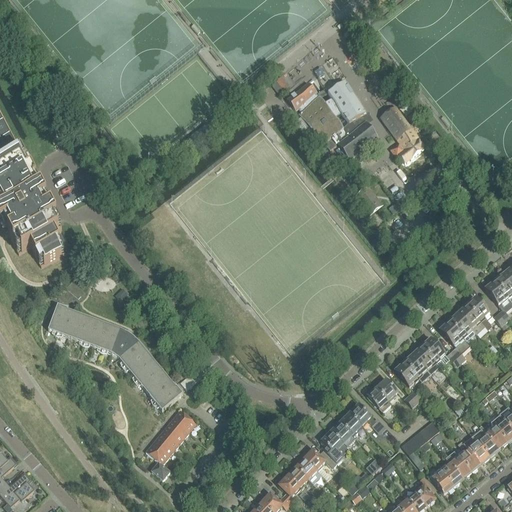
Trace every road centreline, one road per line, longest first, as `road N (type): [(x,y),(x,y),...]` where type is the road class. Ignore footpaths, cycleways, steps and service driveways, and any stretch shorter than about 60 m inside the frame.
road 1 (residential): [(305,404),(262,397),(234,382),(97,211)]
road 2 (residential): [(305,404),(332,392),(511,230)]
road 3 (primary): [(139,511),(0,323)]
road 4 (primary): [(0,365),(113,511)]
road 5 (residential): [(215,511),(297,428),(305,404)]
